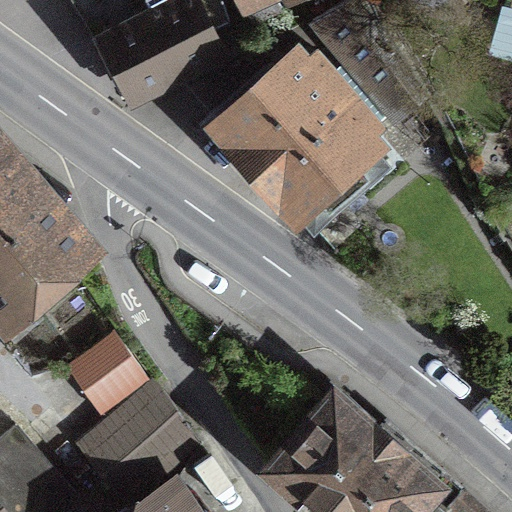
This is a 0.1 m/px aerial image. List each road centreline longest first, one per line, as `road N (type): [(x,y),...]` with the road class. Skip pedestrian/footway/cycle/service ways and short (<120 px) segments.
road 1 (secondary): [(113,149),(511,450)]
road 2 (residential): [(113,149),(108,217),(131,292),(266,511)]
road 3 (secondary): [(0,67),(113,149)]
